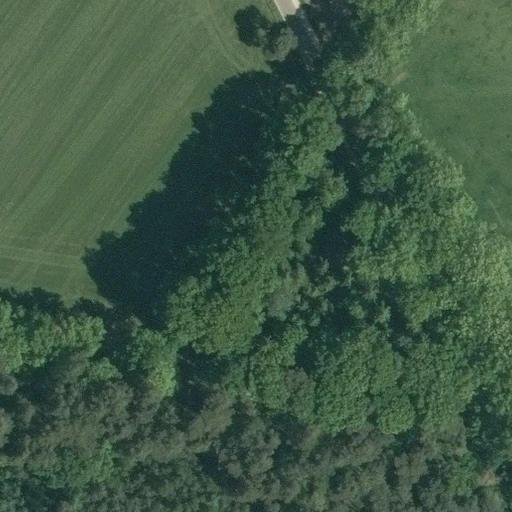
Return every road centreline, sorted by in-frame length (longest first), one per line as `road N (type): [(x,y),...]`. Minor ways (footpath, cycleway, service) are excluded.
road 1 (tertiary): [(511,464),(286,0)]
road 2 (track): [(453,349),(0,312)]
